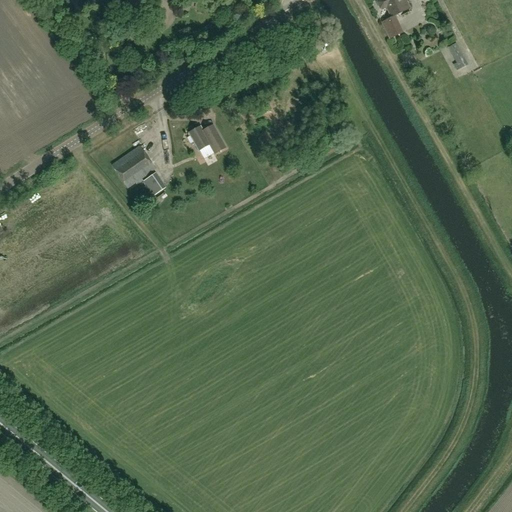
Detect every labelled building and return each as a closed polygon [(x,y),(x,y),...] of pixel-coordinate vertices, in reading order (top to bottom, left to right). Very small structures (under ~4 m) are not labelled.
[(148,22),(140,11),(145,8),(139,0),(119,0),(114,3),(127,22),(131,19),(138,29),(148,22)] [(382,9),(387,7),(392,18),(383,23),(390,39),(402,33),(394,16),(409,9),(404,0),(402,0),(379,0),(378,1),(377,3),(380,8),(382,9)] [(448,48),(457,64),(453,66),(456,71),(468,65),(465,60),(456,44),(448,48)] [(203,131),(200,127),(189,133),(199,151),(209,145),(215,154),(225,148),(213,126),(203,131)] [(53,136),(42,140),(44,146),(55,142),(53,136)] [(128,189),(156,169),(140,146),(112,166),(128,189)] [(154,196),(165,188),(155,173),(144,181),(154,196)]
